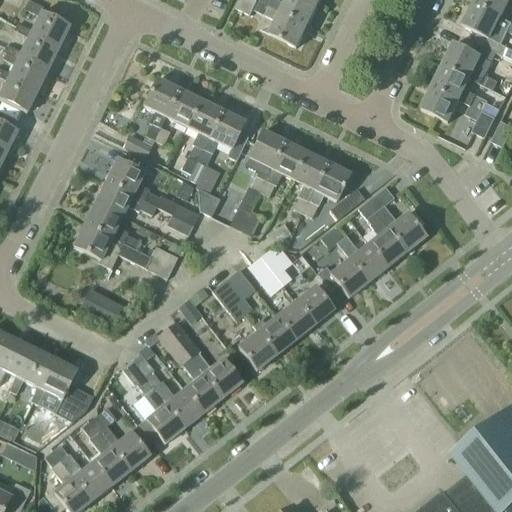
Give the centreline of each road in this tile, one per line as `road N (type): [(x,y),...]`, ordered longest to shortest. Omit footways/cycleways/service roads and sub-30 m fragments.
road 1 (residential): [(0,275),(131,10)]
road 2 (tertiary): [(182,511),(347,382)]
road 3 (residential): [(315,102),(131,10)]
road 4 (tertiary): [(499,249),(385,339),(347,382)]
road 5 (tertiary): [(347,382),(398,355),(511,266)]
road 6 (residential): [(499,249),(425,156),(367,127)]
road 7 (residential): [(0,280),(10,305),(114,356)]
road 8 (residential): [(367,127),(431,0)]
